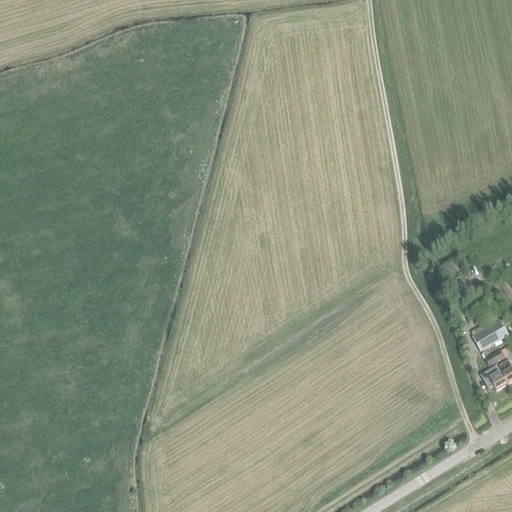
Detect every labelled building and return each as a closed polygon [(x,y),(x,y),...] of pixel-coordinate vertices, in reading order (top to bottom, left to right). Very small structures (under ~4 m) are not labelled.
[(458,261),(453,263),(457,273),(462,271),(458,261)] [(453,263),(438,270),(443,282),(458,275),(457,273),(453,263)] [(508,331),(506,328),(495,326),(493,328),(492,327),(487,330),(484,326),(471,334),(474,338),(472,339),(481,353),(496,345),(497,347),(502,344),(501,341),(511,336),(508,331)] [(492,358),(497,365),(499,364),(498,363),(506,358),(502,352),(492,358)] [(489,353),(479,359),(482,364),(483,363),(492,358),(489,353)] [(497,365),(492,358),(483,363),(487,370),(494,365),(495,367),(497,365)] [(498,367),(501,372),(508,385),(511,382),(511,366),(511,365),(510,366),(507,362),(498,367)] [(508,385),(501,372),(490,378),(497,391),(508,385)]
